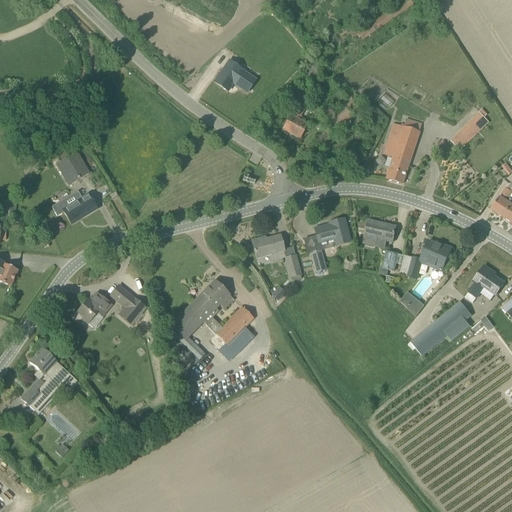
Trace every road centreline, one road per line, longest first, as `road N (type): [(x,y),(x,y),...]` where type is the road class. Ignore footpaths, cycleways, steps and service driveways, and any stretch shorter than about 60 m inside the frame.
road 1 (unclassified): [(0,361),(70,267),(102,248),(288,199)]
road 2 (unclassified): [(288,199),(268,157),(188,104),(76,0)]
road 3 (unclassified): [(511,248),(421,202),(377,191),(288,199)]
